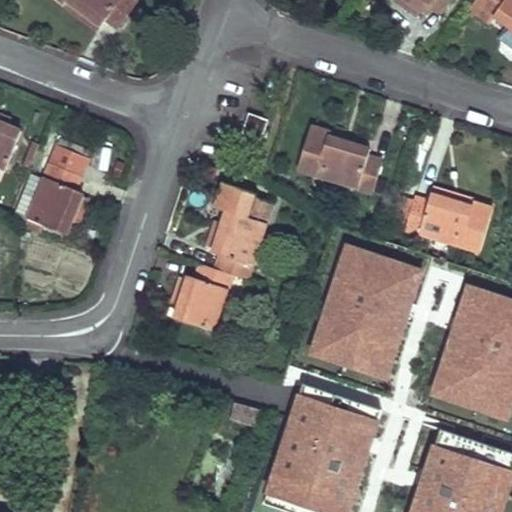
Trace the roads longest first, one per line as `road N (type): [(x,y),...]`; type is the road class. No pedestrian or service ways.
road 1 (residential): [(177,116),(117,301),(96,329),(0,333)]
road 2 (residential): [(219,8),(511,115)]
road 3 (residential): [(0,54),(177,116)]
